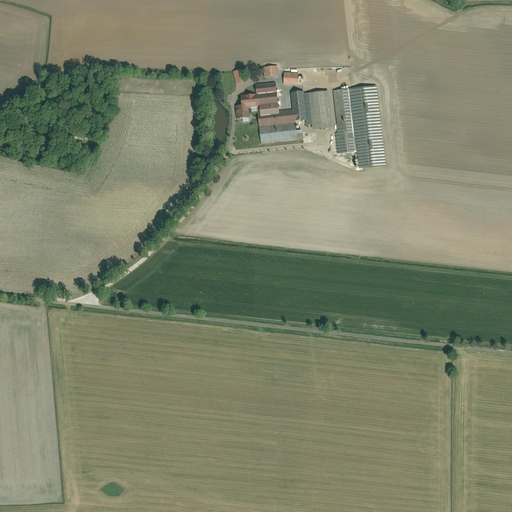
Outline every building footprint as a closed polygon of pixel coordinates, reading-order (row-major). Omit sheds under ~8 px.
[(264,69),(265,78),(278,77),(277,68),(264,69)] [(283,75),(284,86),(299,85),(299,74),(283,75)] [(333,92),(340,155),(360,152),(361,168),(389,165),(380,87),(333,92)] [(260,115),(262,145),(305,141),(303,121),(312,120),(313,130),(334,128),(330,93),(310,94),(292,95),(294,112),(260,115)] [(238,107),(239,122),(250,121),(249,108),(280,106),(279,94),(242,96),(243,107),(238,107)]
